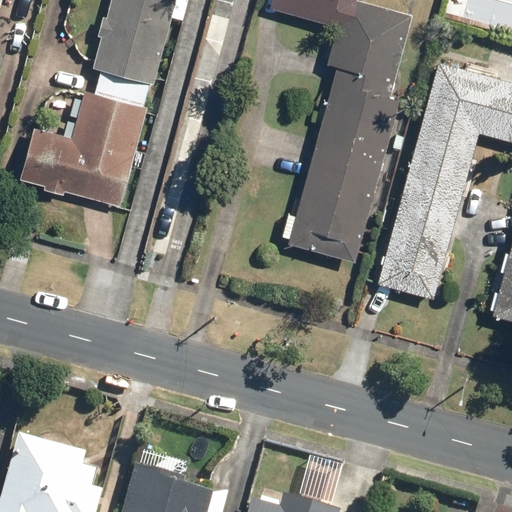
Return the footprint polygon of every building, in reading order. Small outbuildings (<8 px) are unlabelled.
[(109,0),(93,67),(99,69),(150,81),(156,83),(172,16),(184,19),(188,0),(109,0)] [(290,240),(357,257),(384,164),(400,97),(389,92),(408,15),(358,0),(272,0),(271,4),(346,27),(290,240)] [(377,283),(435,297),(477,133),(511,142),(511,246),(495,311),(511,315),(511,83),(436,63),(377,283)] [(152,106),(144,104),(150,81),(99,69),(94,91),(85,89),(73,137),(33,127),(18,183),(125,211),(152,106)] [(85,466),(90,449),(21,430),(0,504),(0,511),(96,511),(104,487),(93,484),(97,469),(85,466)] [(139,454),(136,465),(124,511),(221,511),(228,487),(186,477),(188,466),(139,454)] [(244,511),(350,511),(351,510),(261,493),(259,504),(246,502),(244,511)]
